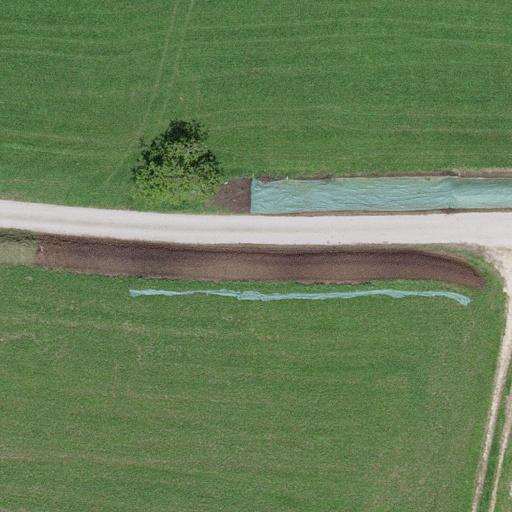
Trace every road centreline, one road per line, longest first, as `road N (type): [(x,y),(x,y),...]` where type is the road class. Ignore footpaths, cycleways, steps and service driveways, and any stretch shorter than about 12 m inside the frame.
road 1 (residential): [(0,201),(245,235),(511,228)]
road 2 (track): [(477,511),(511,332)]
